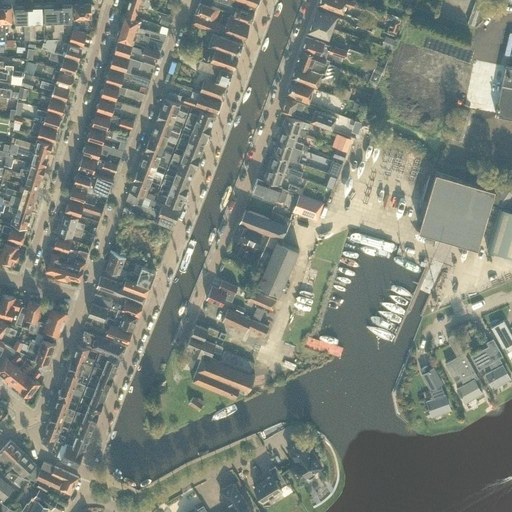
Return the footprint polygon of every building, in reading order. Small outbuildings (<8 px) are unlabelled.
[(130,0),(128,8),(126,13),(136,16),(138,8),(140,1),(143,2),(143,4),(144,5),(144,6),(145,6),(149,7),(152,8),(155,0),(154,0),(130,0)] [(233,17),(250,23),(254,12),(256,8),(257,6),(237,0),(227,0),(227,4),(236,7),(235,8),(233,17)] [(351,0),(352,0),(350,0),(319,0),(318,4),(343,13),(345,8),(347,4),(354,6),(356,1),(353,0),(351,0)] [(211,6),(200,1),(197,8),(195,11),(216,19),(220,9),(211,6)] [(91,5),(91,3),(74,4),(74,8),(75,25),(80,25),(80,17),(85,19),(89,17),(91,17),(91,12),(91,10),(94,10),(94,8),(93,5),(91,5)] [(72,8),(72,4),(58,5),(59,8),(60,38),(64,38),(64,30),(64,20),(72,20),(72,8)] [(30,39),(32,40),(36,39),(36,31),(35,31),(34,22),(43,21),(43,8),(43,5),(29,6),(29,8),(30,39)] [(53,38),(60,38),(59,8),(58,5),(45,5),(45,8),(46,21),(54,21),(55,30),(52,31),(53,38)] [(11,6),(0,6),(0,40),(6,40),(5,22),(11,22),(11,8),(11,6)] [(25,40),(29,40),(29,39),(30,39),(29,8),(29,6),(16,6),(16,8),(16,22),(24,22),(25,32),(25,40)] [(316,9),(312,20),(333,28),(337,16),(316,9)] [(223,24),(194,14),(191,23),(220,34),(223,24)] [(152,37),(164,41),(166,35),(139,27),(141,20),(126,15),(122,27),(137,32),(152,37)] [(163,15),(160,22),(170,25),(172,18),(163,15)] [(393,15),(392,18),(387,30),(396,33),(400,21),(401,18),(393,15)] [(222,32),(244,40),(250,25),(228,17),(222,32)] [(333,28),(312,20),(308,31),(329,39),(333,28)] [(358,21),(356,27),(370,32),(372,27),(358,21)] [(134,43),(136,37),(140,38),(140,39),(147,41),(150,42),(162,46),(164,41),(152,37),(137,32),(122,27),(119,38),(134,43)] [(70,41),(83,45),(87,33),(73,29),(70,41)] [(238,55),(243,43),(213,32),(208,44),(238,55)] [(385,35),(382,44),(391,48),(395,39),(385,35)] [(345,58),(345,57),(347,51),(331,45),(323,42),(323,43),(306,36),(301,49),(320,56),(322,50),(345,58)] [(43,42),(41,47),(51,51),(54,52),(58,38),(47,39),(46,42),(43,42)] [(141,47),(118,40),(114,52),(129,56),(131,50),(137,52),(137,51),(139,52),(140,49),(141,47)] [(65,55),(78,59),(82,47),(64,42),(62,49),(66,50),(65,55)] [(204,57),(234,67),(238,55),(208,44),(204,57)] [(348,50),(362,55),(364,49),(350,44),(348,50)] [(160,52),(144,46),(141,54),(157,59),(160,52)] [(33,59),(35,48),(28,47),(27,58),(33,59)] [(330,60),(326,59),(301,49),(296,64),(310,70),(314,60),(324,64),(328,65),(328,64),(330,60)] [(65,55),(63,55),(54,52),(51,51),(49,57),(62,62),(60,68),(74,73),(78,61),(64,57),(65,55)] [(125,71),(127,63),(131,64),(132,62),(137,64),(138,60),(129,57),(128,59),(114,54),(110,66),(125,71)] [(36,63),(28,60),(25,70),(31,72),(33,68),(35,68),(36,63)] [(216,79),(227,83),(232,71),(201,60),(198,67),(218,74),(216,79)] [(153,71),(155,65),(144,61),(142,68),(153,71)] [(372,71),(380,75),(385,66),(377,62),(372,71)] [(52,80),(70,86),(74,74),(56,69),(56,67),(46,64),(44,70),(48,71),(54,73),(52,80)] [(336,67),(334,66),(328,64),(328,65),(326,70),(324,74),(322,73),(321,74),(310,70),(296,65),(291,78),(316,87),(319,79),(330,83),(336,67)] [(511,66),(505,65),(495,114),(511,117),(511,66)] [(123,76),(129,78),(131,79),(131,80),(135,81),(148,85),(150,79),(131,73),(125,71),(124,74),(109,69),(106,80),(121,85),(123,76)] [(30,79),(24,78),(23,78),(21,85),(32,88),(34,80),(30,79)] [(200,92),(222,99),(226,86),(204,79),(200,92)] [(69,88),(47,81),(42,80),(40,86),(53,90),(51,96),(66,100),(69,88)] [(313,87),(290,80),(286,95),(309,102),(313,87)] [(118,91),(124,92),(124,95),(142,100),(144,93),(120,85),(119,88),(105,83),(101,95),(116,99),(118,91)] [(18,98),(21,86),(20,86),(19,91),(12,90),(11,97),(18,98)] [(28,88),(21,86),(18,98),(19,97),(26,99),(28,88)] [(0,95),(10,97),(11,89),(2,88),(0,87),(0,95)] [(348,99),(351,91),(343,88),(340,96),(348,99)] [(208,106),(211,97),(200,93),(198,100),(185,96),(183,101),(205,108),(206,105),(208,106)] [(47,108),(62,113),(65,101),(42,94),(40,99),(49,102),(47,108)] [(96,110),(111,114),(114,105),(121,107),(120,108),(138,113),(139,107),(122,102),(116,100),(115,102),(100,97),(96,110)] [(165,97),(161,108),(185,117),(187,113),(178,109),(180,103),(165,97)] [(205,108),(217,112),(221,100),(211,97),(208,106),(206,105),(205,108)] [(281,110),(293,115),(295,107),(302,109),(304,102),(285,97),(281,110)] [(40,121),(58,126),(61,115),(38,108),(36,113),(42,115),(40,121)] [(185,117),(161,108),(157,117),(173,123),(175,117),(184,121),(185,117)] [(463,108),(453,138),(461,141),(471,111),(463,108)] [(190,112),(188,116),(212,125),(216,115),(201,110),(198,115),(190,112)] [(110,119),(116,122),(116,123),(119,124),(132,128),(134,121),(121,118),(118,117),(111,114),(110,117),(96,112),(92,124),(107,129),(110,119)] [(336,117),(325,113),(321,125),(332,129),(332,128),(336,117)] [(0,121),(2,122),(9,123),(10,118),(9,118),(6,117),(0,115),(0,121)] [(14,121),(21,124),(23,117),(16,115),(14,121)] [(286,115),(281,127),(298,133),(306,136),(308,130),(300,127),(303,120),(286,115)] [(193,130),(208,136),(212,125),(188,116),(186,121),(195,124),(193,130)] [(171,129),(173,123),(157,117),(153,129),(178,138),(180,132),(171,129)] [(37,135),(53,140),(57,128),(34,121),(32,128),(39,130),(37,135)] [(114,131),(107,129),(106,131),(91,126),(87,139),(102,143),(105,134),(112,136),(111,137),(127,142),(129,135),(114,131)] [(281,127),(277,140),(293,146),(301,149),(304,143),(296,140),(298,133),(281,127)] [(176,143),(178,138),(153,129),(149,139),(164,145),(166,139),(176,143)] [(180,137),(204,146),(208,136),(193,130),(191,136),(182,133),(180,137)] [(336,147),(347,150),(351,138),(341,134),(336,147)] [(10,142),(19,145),(49,154),(53,143),(37,138),(35,143),(12,136),(10,142)] [(187,144),(185,150),(200,156),(204,146),(180,137),(179,141),(187,144)] [(162,150),(164,145),(149,139),(145,149),(170,158),(171,154),(162,150)] [(301,149),(293,146),(277,140),(272,153),(289,159),(298,162),(302,149),(301,149)] [(123,150),(102,143),(102,145),(87,141),(85,145),(83,146),(82,149),(83,152),(83,153),(98,158),(100,152),(107,155),(107,152),(121,156),(123,150)] [(19,145),(18,146),(12,144),(10,153),(16,154),(17,151),(33,156),(32,161),(46,166),(49,154),(19,145)] [(145,149),(141,159),(157,165),(159,159),(168,162),(170,158),(145,149)] [(174,153),(172,157),(196,166),(200,156),(185,150),(183,156),(174,153)] [(272,155),(268,165),(272,167),(289,173),(301,177),(302,172),(286,166),(289,159),(272,153),(272,155)] [(118,165),(97,158),(96,160),(82,155),(78,168),(93,172),(96,162),(103,165),(102,167),(115,171),(118,165)] [(13,159),(6,157),(4,165),(11,167),(13,159)] [(177,171),(192,177),(196,166),(172,157),(171,162),(179,165),(177,171)] [(155,170),(157,165),(141,159),(137,169),(162,178),(164,173),(155,170)] [(327,172),(338,176),(342,164),(332,160),(327,172)] [(20,172),(24,173),(41,179),(42,176),(43,176),(45,168),(32,164),(30,170),(25,169),(21,168),(20,172)] [(272,167),(268,165),(263,178),(280,184),(283,174),(288,176),(289,173),(272,167)] [(160,184),(162,178),(137,169),(133,180),(149,186),(151,180),(160,184)] [(94,186),(98,174),(92,172),(92,174),(78,170),(74,182),(88,187),(88,185),(94,186)] [(165,178),(188,187),(192,177),(177,171),(175,176),(166,173),(165,178)] [(419,230),(477,247),(494,188),(436,171),(419,230)] [(24,173),(20,172),(18,176),(23,178),(27,179),(25,186),(38,190),(41,179),(24,173)] [(93,188),(94,189),(97,190),(107,193),(112,179),(98,174),(94,186),(93,188)] [(169,192),(184,197),(188,187),(165,178),(163,182),(171,186),(169,192)] [(272,184),(257,178),(252,191),(277,201),(282,188),(272,184)] [(144,196),(145,197),(151,199),(153,200),(155,195),(146,192),(149,186),(133,180),(129,190),(145,196),(144,196)] [(95,195),(97,190),(94,189),(93,188),(88,187),(87,189),(73,184),(69,197),(83,201),(86,192),(95,195)] [(300,194),(302,195),(302,194),(301,194),(303,188),(291,184),(290,189),(297,192),(297,193),(300,194)] [(34,200),(38,190),(25,186),(23,193),(18,192),(18,191),(7,187),(6,192),(22,196),(34,200)] [(511,192),(504,187),(494,202),(503,208),(511,193),(511,192)] [(145,197),(144,196),(129,190),(126,200),(141,206),(142,205),(145,197)] [(157,198),(180,208),(184,197),(169,192),(167,197),(158,193),(157,198)] [(300,194),(298,199),(294,209),(313,216),(314,215),(319,216),(323,203),(318,201),(319,200),(302,194),(302,195),(300,194)] [(19,204),(15,203),(11,201),(10,205),(31,211),(34,200),(22,196),(19,204)] [(145,197),(142,205),(148,207),(149,203),(151,199),(145,197)] [(82,208),(90,211),(101,214),(103,208),(84,202),(84,204),(69,199),(65,211),(80,215),(82,208)] [(174,221),(175,221),(179,210),(163,203),(158,215),(156,220),(172,226),(174,221)] [(31,211),(10,205),(8,210),(12,211),(14,211),(12,218),(10,223),(27,228),(31,215),(30,215),(31,211)] [(499,207),(487,250),(511,256),(511,210),(503,208),(499,207)] [(239,223),(262,232),(281,240),(287,226),(272,220),(245,209),(239,223)] [(272,211),(269,218),(288,225),(290,218),(272,211)] [(78,217),(64,213),(61,223),(83,230),(85,224),(77,221),(78,217)] [(81,236),(83,230),(61,223),(58,232),(72,237),(73,233),(81,236)] [(256,247),(262,232),(239,223),(233,237),(256,247)] [(22,242),(25,231),(3,224),(2,229),(2,230),(9,233),(7,238),(22,242)] [(89,225),(87,230),(94,233),(96,227),(89,225)] [(71,240),(57,235),(54,247),(68,251),(67,253),(76,256),(86,259),(88,253),(79,250),(79,251),(69,248),(71,240)] [(0,257),(0,260),(13,264),(14,260),(16,261),(19,250),(17,249),(18,246),(17,245),(17,242),(11,240),(10,244),(5,243),(3,249),(0,247),(0,257)] [(277,240),(274,248),(272,253),(271,253),(258,284),(272,290),(279,293),(298,249),(277,240)] [(263,250),(271,253),(272,253),(274,248),(272,247),(266,244),(263,250)] [(119,273),(125,257),(112,251),(106,268),(119,273)] [(263,268),(270,254),(264,251),(257,265),(263,268)] [(55,275),(63,277),(67,263),(58,260),(59,254),(52,252),(50,258),(46,271),(55,274),(55,275)] [(63,277),(70,279),(71,278),(79,280),(84,267),(85,261),(86,259),(76,256),(75,259),(73,264),(67,263),(63,277)] [(127,276),(127,277),(137,280),(150,285),(155,270),(143,265),(139,274),(129,270),(127,276)] [(143,304),(150,285),(137,280),(127,277),(127,276),(124,277),(123,281),(119,282),(100,275),(97,286),(143,304)] [(232,300),(234,295),(238,286),(221,279),(219,286),(228,290),(227,292),(211,285),(206,298),(222,305),(222,304),(225,297),(232,300)] [(245,298),(273,309),(276,300),(272,298),(249,289),(245,298)] [(113,306),(118,308),(138,316),(143,304),(127,298),(124,306),(112,302),(113,299),(96,293),(93,300),(113,306)] [(14,298),(15,297),(3,294),(1,302),(0,301),(0,315),(11,318),(14,308),(18,310),(21,300),(14,298)] [(29,301),(25,317),(26,318),(32,320),(29,329),(35,331),(39,320),(37,320),(41,304),(29,301)] [(108,308),(92,303),(88,315),(103,320),(107,322),(113,324),(114,319),(108,317),(105,316),(108,308)] [(234,311),(242,314),(244,308),(237,305),(234,311)] [(18,316),(15,323),(20,325),(25,307),(22,306),(18,316)] [(46,321),(39,320),(35,331),(43,335),(54,338),(55,334),(59,335),(68,312),(52,306),(46,321)] [(257,307),(253,316),(260,319),(264,310),(257,307)] [(118,308),(114,319),(113,324),(132,331),(138,316),(118,308)] [(246,330),(248,327),(265,334),(269,325),(252,318),(251,319),(228,308),(222,320),(246,330)] [(106,335),(127,342),(132,331),(93,317),(91,323),(102,327),(103,326),(109,328),(106,335)] [(511,335),(504,320),(491,326),(502,347),(511,341),(511,335)] [(17,329),(0,321),(0,336),(1,337),(5,329),(15,334),(17,329)] [(208,329),(195,324),(191,335),(203,340),(207,332),(216,335),(218,330),(209,326),(208,329)] [(92,346),(121,358),(126,345),(97,334),(86,329),(83,336),(81,341),(92,346)] [(469,341),(465,333),(456,337),(461,345),(469,341)] [(457,388),(464,402),(481,392),(474,379),(477,377),(453,334),(447,337),(457,356),(445,362),(456,381),(461,378),(464,384),(457,388)] [(31,341),(29,345),(52,353),(56,343),(53,342),(54,338),(43,335),(42,338),(39,344),(31,341)] [(193,352),(202,356),(203,354),(204,351),(205,352),(211,354),(213,350),(220,352),(222,346),(221,346),(215,343),(214,344),(203,340),(191,335),(186,345),(194,348),(193,352)] [(485,373),(493,387),(510,378),(498,357),(502,355),(492,338),(487,341),(489,345),(471,355),(478,368),(489,363),(492,369),(485,373)] [(13,347),(24,353),(20,350),(23,342),(17,339),(13,347)] [(84,361),(93,365),(95,358),(86,355),(88,351),(89,348),(77,344),(72,357),(84,361)] [(48,364),(52,353),(29,345),(28,349),(36,352),(34,358),(48,364)] [(21,356),(24,353),(13,347),(13,348),(15,349),(12,353),(16,355),(12,361),(7,357),(2,363),(0,361),(0,371),(5,376),(15,364),(21,357),(21,356)] [(204,354),(203,354),(202,356),(192,380),(234,398),(238,390),(245,392),(247,392),(247,390),(248,390),(255,374),(250,372),(254,362),(226,351),(223,352),(220,360),(217,359),(204,354)] [(103,369),(114,374),(120,361),(108,356),(99,352),(98,357),(106,360),(103,369)] [(20,367),(15,364),(5,376),(13,382),(32,359),(28,357),(20,367)] [(90,371),(91,369),(93,365),(84,361),(72,357),(67,370),(79,374),(80,372),(81,368),(84,369),(90,371)] [(37,362),(32,359),(13,382),(21,388),(31,376),(31,377),(33,374),(29,370),(32,366),(33,366),(37,362)] [(31,377),(31,376),(21,388),(21,389),(30,396),(40,383),(35,379),(40,373),(44,374),(47,365),(42,363),(37,369),(33,374),(31,377)] [(420,368),(422,374),(431,389),(442,383),(433,368),(430,369),(427,364),(420,368)] [(100,368),(94,366),(92,370),(98,373),(95,381),(96,381),(109,386),(114,374),(103,369),(100,368)] [(67,370),(63,383),(82,390),(84,384),(76,381),(78,376),(79,374),(67,370)] [(104,399),(109,386),(96,381),(95,383),(97,384),(95,389),(86,385),(84,391),(93,394),(104,399)] [(63,383),(58,395),(70,400),(70,398),(72,393),(80,395),(82,390),(63,383)] [(426,400),(426,401),(429,408),(425,409),(428,417),(432,415),(450,409),(445,394),(444,394),(442,389),(440,385),(429,390),(431,396),(430,396),(430,398),(426,400)] [(104,399),(84,391),(82,397),(91,400),(89,405),(82,402),(81,405),(86,406),(99,412),(104,399)] [(69,402),(70,400),(58,395),(53,409),(73,416),(75,410),(67,407),(69,402)] [(193,396),(188,403),(198,410),(203,403),(193,396)] [(94,425),(99,412),(86,406),(85,409),(86,410),(84,415),(77,412),(75,417),(94,425)] [(63,424),(61,423),(63,419),(71,422),(73,416),(53,409),(49,421),(62,427),(63,424)] [(75,432),(89,438),(94,425),(75,417),(73,420),(81,423),(80,426),(78,425),(76,429),(70,427),(69,430),(75,432)] [(61,429),(62,427),(49,421),(44,434),(63,441),(65,436),(60,434),(62,429),(61,429)] [(305,434),(312,445),(320,440),(313,429),(305,434)] [(72,445),(84,450),(89,438),(75,432),(73,438),(75,438),(74,441),(66,438),(64,442),(67,443),(72,445)] [(55,441),(43,436),(41,442),(44,443),(51,450),(55,441)] [(290,467),(299,480),(306,475),(308,477),(310,478),(314,475),(314,473),(313,471),(321,466),(313,453),(311,455),(300,438),(287,446),(298,463),(290,467)] [(12,463),(23,451),(11,439),(0,450),(0,459),(4,461),(6,458),(10,461),(12,463)] [(77,466),(84,450),(72,445),(67,443),(61,456),(60,456),(59,458),(77,466)] [(41,468),(23,451),(12,463),(14,465),(24,475),(25,474),(30,479),(36,481),(37,478),(41,468)] [(43,461),(41,468),(37,478),(71,493),(78,477),(43,461)] [(254,488),(262,501),(281,489),(280,487),(286,484),(275,465),(268,469),(272,474),(273,476),(254,488)] [(5,475),(13,481),(22,489),(29,480),(18,475),(8,471),(5,475)] [(0,500),(1,502),(4,498),(12,488),(0,478),(0,500)] [(125,491),(128,485),(111,478),(108,485),(125,491)] [(46,491),(49,486),(40,481),(37,486),(46,491)] [(243,499),(233,483),(220,491),(230,507),(222,511),(251,511),(252,511),(244,499),(243,499)] [(39,489),(33,497),(51,509),(57,501),(39,489)] [(0,511),(4,511),(9,508),(1,502),(0,500),(0,511)] [(43,511),(47,507),(39,501),(35,507),(27,502),(22,510),(24,511),(43,511)]
